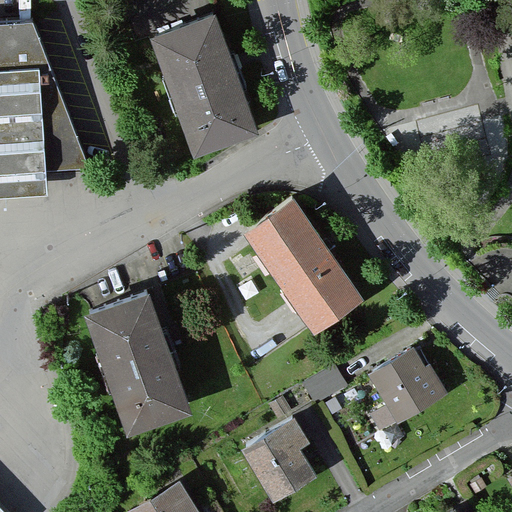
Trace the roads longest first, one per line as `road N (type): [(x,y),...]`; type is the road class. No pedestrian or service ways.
road 1 (tertiary): [(278,0),(327,134),(427,275),(511,354)]
road 2 (residential): [(511,428),(372,511)]
